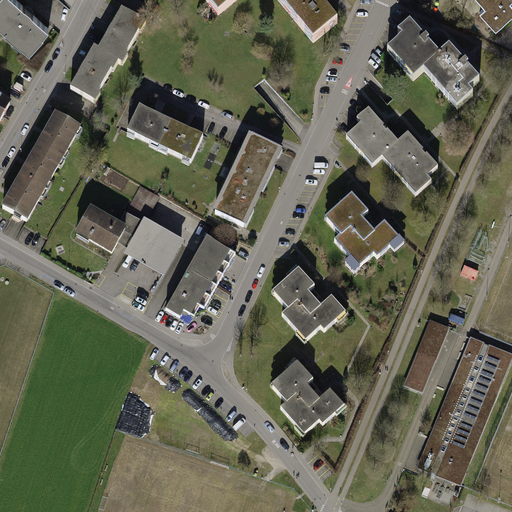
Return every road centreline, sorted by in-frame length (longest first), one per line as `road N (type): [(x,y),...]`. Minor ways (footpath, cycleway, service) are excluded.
road 1 (residential): [(383,0),(205,368)]
road 2 (residential): [(0,246),(205,368)]
road 3 (residential): [(205,368),(330,511)]
road 4 (residential): [(0,163),(89,0)]
